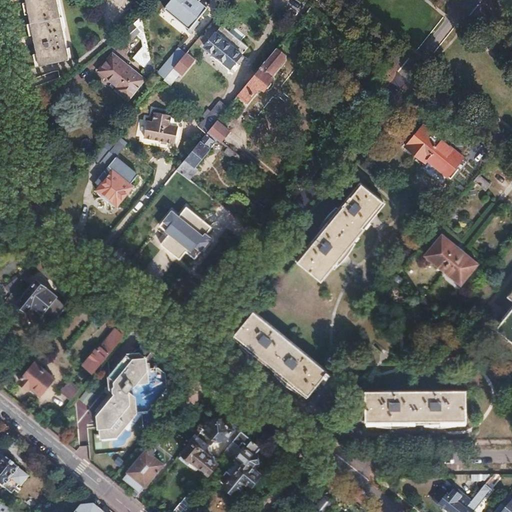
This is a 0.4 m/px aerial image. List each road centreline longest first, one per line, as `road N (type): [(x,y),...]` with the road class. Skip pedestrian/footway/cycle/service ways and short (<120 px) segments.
road 1 (residential): [(411,70),(185,339)]
road 2 (residential): [(24,204),(185,339)]
road 3 (residential): [(185,339),(332,464)]
road 4 (residential): [(511,461),(332,464)]
road 5 (tertiary): [(0,400),(134,511)]
road 6 (residential): [(24,204),(0,69)]
road 7 (residential): [(411,70),(511,152)]
